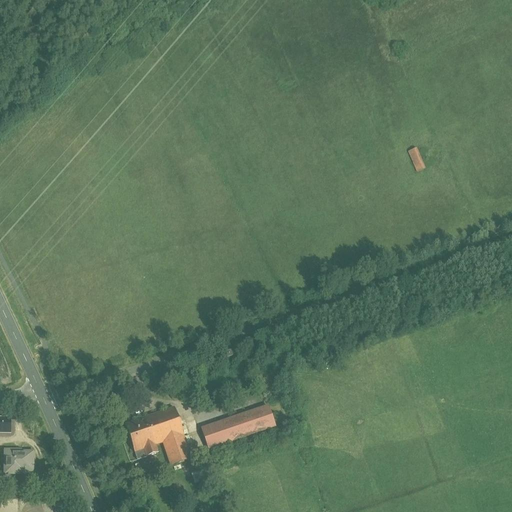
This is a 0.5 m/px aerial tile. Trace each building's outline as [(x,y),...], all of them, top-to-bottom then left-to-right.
[(415,172),(424,169),(416,148),(407,151),(415,172)] [(268,409),(200,430),(207,453),(275,432),(268,409)] [(173,411),(124,427),(134,455),(162,446),(169,469),(190,463),(173,411)] [(10,420),(0,420),(0,435),(3,435),(10,435),(10,420)] [(34,475),(34,453),(23,453),(23,450),(3,450),(3,478),(22,478),(22,474),(34,475)] [(213,468),(191,476),(195,486),(216,478),(213,468)]
